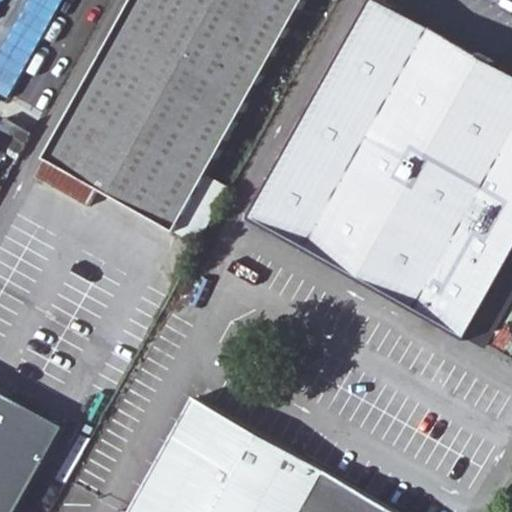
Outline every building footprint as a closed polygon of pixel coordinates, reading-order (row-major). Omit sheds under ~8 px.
[(0,89),(18,98),(67,0),(33,0),(0,67),(0,89)] [(99,186),(179,230),(210,175),(308,0),(137,0),(37,175),(88,204),(99,186)] [(511,275),(511,71),(387,0),(381,0),(258,219),(476,339),(511,275)] [(0,133),(0,139),(24,152),(36,130),(9,116),(0,133)] [(179,230),(202,242),(233,187),(210,175),(179,230)] [(498,347),(499,349),(502,351),(507,353),(511,355),(511,354),(511,305),(510,306),(506,308),(501,310),(498,313),(495,317),(493,321),(492,325),(491,330),(492,335),(493,339),(495,343),(498,347)] [(0,511),(21,511),(69,428),(0,388),(0,511)] [(406,511),(196,393),(129,511),(406,511)]
